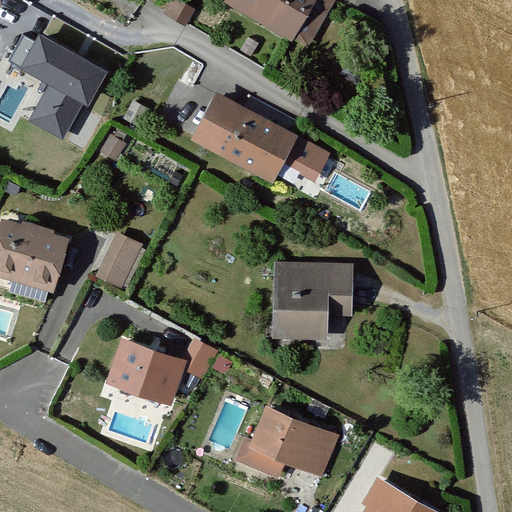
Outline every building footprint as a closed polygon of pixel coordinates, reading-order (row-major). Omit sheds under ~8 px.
[(187,0),(174,0),(170,7),(183,15),(192,2),(187,0)] [(240,0),(318,47),(344,4),(337,0),(240,0)] [(104,72),(40,37),(25,65),(56,82),(36,117),(62,132),(80,99),(87,103),(104,72)] [(328,157),(224,98),(203,136),(275,177),(285,159),(316,177),(328,157)] [(145,109),(133,103),(126,117),(138,123),(145,109)] [(122,145),(111,138),(103,150),(115,157),(122,145)] [(62,243),(5,226),(0,242),(0,272),(13,277),(9,289),(45,300),(62,243)] [(139,244),(119,235),(101,275),(121,284),(139,244)] [(349,268),(280,267),(279,333),(324,334),(324,310),(348,311),(349,286),(349,268)] [(127,341),(114,379),(171,398),(182,366),(184,360),(127,341)] [(216,350),(197,341),(193,350),(184,367),(203,375),(216,350)] [(323,431),(271,409),(257,442),(249,439),(241,457),(279,474),(286,456),(308,465),(323,431)] [(336,436),(323,431),(308,465),(315,468),(322,471),(336,436)] [(428,511),(381,483),(370,501),(375,504),(369,511),(428,511)]
